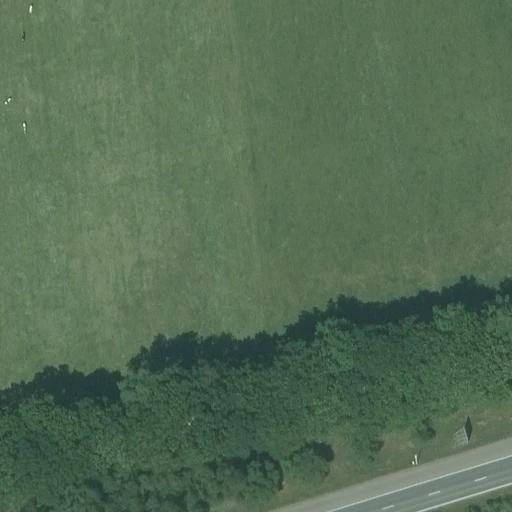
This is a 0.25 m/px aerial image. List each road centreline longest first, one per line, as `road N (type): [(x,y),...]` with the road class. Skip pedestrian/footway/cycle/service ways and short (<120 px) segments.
road 1 (track): [(0,471),(511,353)]
road 2 (motorway): [(511,472),(381,511)]
